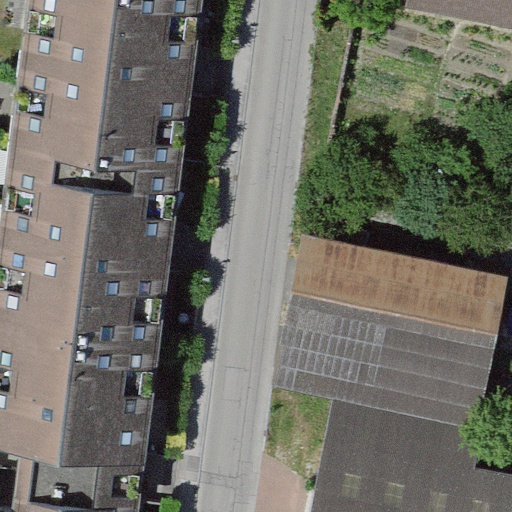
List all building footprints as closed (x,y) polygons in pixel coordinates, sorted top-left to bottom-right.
[(213,0),(34,0),(0,277),(0,440),(28,444),(155,460),(213,0)] [(511,0),(413,0),(411,9),(511,29),(511,0)] [(511,317),(511,276),(315,235),(282,389),(344,402),(488,432),(511,317)] [(493,433),(488,432),(344,402),(320,511),(511,511),(511,473),(486,467),(493,433)] [(148,511),(155,460),(28,444),(18,511),(148,511)]
